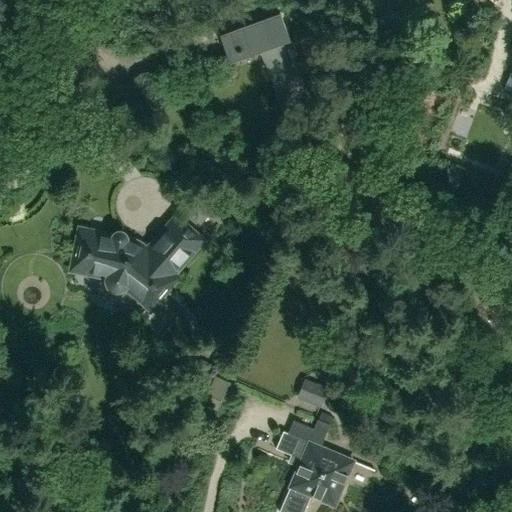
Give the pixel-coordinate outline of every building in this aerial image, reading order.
[(303,101),(282,44),(290,41),(280,14),(220,36),(230,63),(259,52),(280,109),(303,101)] [(232,177),(208,162),(196,179),(221,194),(232,177)] [(203,194),(186,213),(199,224),(216,205),(203,194)] [(78,225),(70,269),(103,276),(103,278),(104,280),(104,282),(105,284),(107,285),(108,287),(110,288),(112,289),(114,289),(116,289),(119,289),(121,288),(123,287),(125,284),(150,305),(204,240),(175,213),(145,246),(127,235),(126,235),(126,233),(126,231),(125,228),(124,227),(123,226),(122,225),(121,225),(119,224),(117,224),(115,225),(113,225),(112,226),(110,228),(109,230),(109,232),(78,225)] [(505,320),(511,311),(511,264),(510,263),(480,299),(505,320)] [(328,352),(319,372),(336,380),(345,359),(328,352)] [(296,398),(320,406),(327,388),(303,379),(296,398)] [(321,413),(318,420),(328,425),(331,417),(321,413)] [(301,460),(290,486),(291,487),(279,511),(303,511),(311,495),(334,505),(353,461),(309,442),(288,433),(283,431),(276,449),(301,460)]
